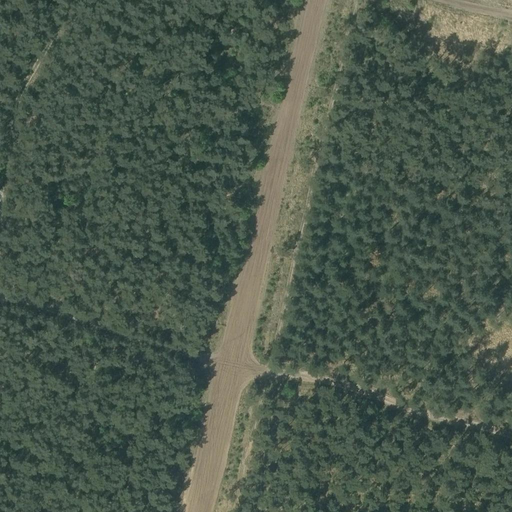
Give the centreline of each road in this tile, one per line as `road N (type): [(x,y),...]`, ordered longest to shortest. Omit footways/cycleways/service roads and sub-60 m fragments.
road 1 (track): [(199,511),(319,0)]
road 2 (track): [(230,365),(320,380),(425,418),(511,438)]
road 3 (unknown): [(230,365),(0,297)]
